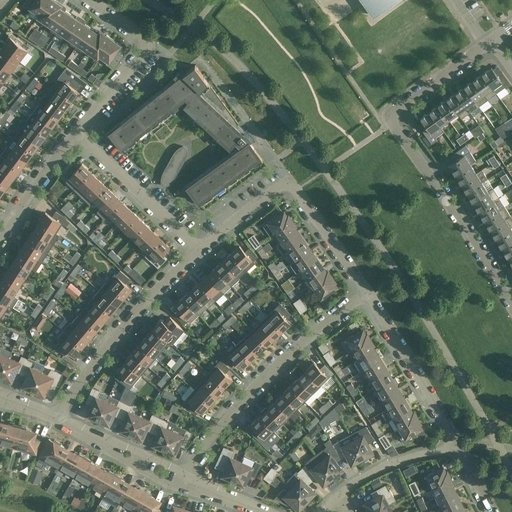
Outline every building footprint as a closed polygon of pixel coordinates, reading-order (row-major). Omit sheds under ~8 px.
[(31,8),(40,15),(50,0),(26,0),(23,6),(29,10),(31,8)] [(62,5),(54,0),(50,0),(40,15),(38,17),(49,24),(60,8),(62,5)] [(363,0),(375,16),(378,13),(396,0),(363,0)] [(49,24),(58,31),(69,14),(60,8),(49,24)] [(58,31),(68,37),(79,21),(69,14),(58,31)] [(20,26),(13,21),(10,25),(17,30),(20,26)] [(68,37),(78,44),(89,28),(79,21),(68,37)] [(78,44),(87,51),(98,34),(89,28),(78,44)] [(100,31),(98,34),(87,51),(98,58),(99,55),(110,38),(100,31)] [(28,38),(36,42),(39,38),(32,33),(28,38)] [(0,46),(19,60),(29,47),(16,37),(14,40),(10,37),(6,43),(1,39),(0,39),(0,46)] [(39,38),(36,42),(43,47),(46,42),(39,38)] [(119,45),(110,38),(99,55),(109,62),(107,64),(114,68),(122,56),(116,52),(119,48),(118,47),(119,45)] [(0,62),(11,71),(19,60),(0,46),(0,62)] [(55,56),(59,51),(51,46),(48,51),(55,56)] [(66,56),(59,51),(55,56),(63,61),(66,56)] [(68,64),(75,69),(78,65),(71,60),(68,64)] [(0,79),(3,81),(11,71),(0,62),(0,79)] [(78,65),(75,69),(82,74),(84,76),(88,71),(85,70),(78,65)] [(238,123),(195,65),(184,74),(179,70),(174,76),(177,79),(110,132),(122,148),(127,143),(130,146),(137,140),(135,137),(139,134),(141,137),(149,131),(146,128),(151,125),(153,128),(160,122),(158,119),(162,115),(165,118),(172,112),(170,109),(186,96),(190,101),(185,105),(207,126),(204,129),(227,150),(235,142),(238,146),(240,148),(188,186),(199,202),(204,198),(207,201),(214,196),(212,192),(216,189),(219,192),(226,187),(224,184),(229,180),(231,183),(238,178),(236,175),(241,172),(243,175),(251,169),(248,166),(253,163),(255,166),(263,160),(249,142),(253,139),(244,131),(243,133),(236,126),(238,123)] [(63,72),(53,86),(60,91),(59,91),(72,100),(78,91),(75,88),(79,84),(75,81),(79,76),(66,67),(66,68),(69,70),(66,74),(63,72)] [(482,74),(496,93),(505,87),(506,88),(511,85),(502,72),(497,76),(491,67),(482,74)] [(93,82),(97,77),(92,73),(88,79),(93,82)] [(482,74),(474,80),(488,100),(496,94),(496,93),(482,74)] [(35,77),(30,82),(35,86),(39,81),(35,77)] [(102,81),(97,77),(93,82),(98,86),(102,81)] [(474,80),(465,87),(479,106),(488,100),(474,80)] [(35,86),(30,82),(26,87),(31,91),(35,86)] [(53,86),(46,95),(53,100),(65,109),(72,100),(59,91),(60,91),(53,86)] [(482,110),(479,106),(465,87),(456,93),(470,112),(473,116),(482,110)] [(470,112),(456,93),(447,99),(458,114),(461,119),(470,112)] [(21,94),(17,99),(21,103),(25,98),(21,94)] [(53,100),(46,95),(40,103),(46,108),(59,118),(65,109),(53,100)] [(13,104),(10,108),(14,112),(17,108),(21,103),(17,99),(13,104)] [(438,105),(449,120),(458,114),(447,99),(438,105)] [(46,108),(40,103),(33,112),(40,117),(52,126),(59,118),(46,108)] [(440,126),(449,120),(438,105),(430,112),(440,126)] [(6,110),(2,116),(7,119),(11,114),(6,110)] [(40,117),(33,112),(26,121),(33,126),(33,125),(45,135),(52,126),(40,117)] [(444,131),(440,126),(430,112),(420,119),(421,119),(427,128),(423,131),(431,144),(436,140),(435,138),(444,131)] [(39,143),(45,135),(33,125),(33,126),(26,121),(20,129),(27,134),(39,143)] [(511,133),(507,127),(504,123),(495,128),(502,139),(511,133)] [(475,129),(479,135),(482,133),(484,131),(480,126),(475,129)] [(13,138),(32,152),(39,143),(27,134),(20,129),(13,138)] [(461,136),(464,142),(469,138),(465,133),(461,136)] [(485,137),(482,133),(479,135),(477,137),(480,141),(485,137)] [(464,142),(461,136),(456,140),(460,145),(464,142)] [(26,161),(32,152),(13,138),(7,146),(14,151),(26,161)] [(498,145),(494,140),(490,143),(494,149),(498,145)] [(449,164),(455,173),(470,164),(476,161),(470,151),(465,145),(453,154),(457,159),(449,164)] [(7,160),(19,169),(26,161),(14,151),(7,146),(0,155),(7,160)] [(186,148),(183,146),(177,150),(175,153),(173,156),(165,170),(163,174),(162,177),(162,184),(165,186),(171,182),(173,179),(175,176),(183,162),(185,158),(186,155),(186,148)] [(7,160),(0,155),(0,168),(0,169),(13,178),(19,169),(7,160)] [(488,159),(491,164),(497,160),(494,155),(488,159)] [(497,160),(491,164),(494,168),(500,165),(497,160)] [(79,167),(74,163),(64,174),(68,178),(67,180),(66,181),(67,183),(74,189),(90,172),(82,164),(79,167)] [(470,164),(455,173),(461,183),(476,173),(470,164)] [(0,181),(6,187),(13,178),(0,169),(0,168),(0,181)] [(461,183),(467,192),(482,182),(487,179),(481,170),(476,173),(461,183)] [(98,179),(90,172),(74,189),(81,197),(84,194),(98,179)] [(500,177),(503,182),(508,178),(505,174),(500,177)] [(511,183),(508,178),(503,182),(506,187),(511,183)] [(94,199),(106,187),(98,179),(84,194),(81,197),(89,204),(92,201),(94,199)] [(487,191),(482,182),(467,192),(472,201),(487,191)] [(106,187),(94,199),(102,207),(114,194),(106,187)] [(472,201),(478,210),(499,197),(493,188),(487,192),(487,191),(472,201)] [(97,211),(105,219),(109,214),(121,202),(114,194),(102,207),(97,211)] [(499,197),(478,210),(484,219),(504,206),(499,197)] [(129,209),(121,202),(109,214),(117,222),(129,209)] [(66,213),(69,209),(65,205),(61,209),(66,213)] [(484,219),(490,228),(510,215),(504,206),(484,219)] [(269,222),(263,226),(270,236),(275,232),(292,220),(288,215),(287,215),(284,211),(281,213),(277,207),(271,211),(275,218),(269,222)] [(69,209),(66,213),(70,218),(74,214),(69,209)] [(137,217),(129,209),(117,222),(125,229),(137,217)] [(45,212),(39,222),(56,233),(66,218),(56,211),(52,217),(45,212)] [(490,228),(496,237),(510,228),(511,226),(511,218),(510,215),(490,228)] [(145,224),(137,217),(125,229),(133,237),(145,224)] [(77,224),(81,228),(85,224),(80,220),(77,224)] [(275,232),(282,241),(297,230),(295,226),(296,225),(292,220),(275,232)] [(56,233),(39,222),(33,231),(48,240),(54,244),(59,235),(56,233)] [(90,229),(85,224),(81,228),(86,233),(90,229)] [(153,231),(145,224),(133,237),(141,244),(153,231)] [(496,237),(501,247),(511,239),(511,230),(510,228),(496,237)] [(304,239),(297,230),(282,241),(277,245),(283,254),(289,251),(288,250),(304,239)] [(28,240),(48,253),(54,244),(48,240),(33,231),(28,240)] [(161,239),(153,231),(141,244),(149,251),(161,239)] [(97,243),(101,239),(96,235),(92,239),(97,243)] [(260,244),(253,235),(249,238),(256,248),(260,244)] [(101,239),(97,243),(102,248),(106,244),(101,239)] [(169,247),(161,239),(149,251),(145,255),(154,263),(155,261),(159,266),(170,255),(166,250),(169,247)] [(289,251),(295,260),(311,249),(304,239),(288,250),(289,251)] [(511,239),(501,247),(507,256),(511,252),(511,239)] [(42,262),(48,253),(28,240),(22,249),(36,258),(42,262)] [(239,246),(231,254),(247,271),(255,263),(253,260),(257,256),(250,248),(245,252),(239,246)] [(257,251),(261,256),(266,252),(262,247),(257,251)] [(22,249),(16,258),(30,268),(31,267),(36,271),(42,262),(36,258),(22,249)] [(302,269),(317,258),(311,249),(295,260),(290,264),(296,273),(301,269),(302,269)] [(108,254),(113,258),(117,254),(112,250),(108,254)] [(73,256),(77,260),(81,254),(77,251),(73,256)] [(270,257),(266,252),(261,256),(265,261),(270,257)] [(121,259),(117,254),(113,258),(117,263),(121,259)] [(231,254),(223,261),(239,278),(247,271),(231,254)] [(73,265),(77,260),(73,256),(69,262),(73,265)] [(10,267),(25,277),(30,268),(16,258),(10,267)] [(317,258),(302,269),(308,278),(324,267),(317,258)] [(223,261),(215,268),(232,286),(239,279),(239,278),(223,261)] [(78,264),(74,269),(78,272),(82,267),(78,264)] [(132,269),(127,264),(124,268),(128,273),(132,269)] [(274,274),(279,271),(276,266),(271,269),(274,274)] [(19,286),(25,277),(10,267),(4,276),(19,286)] [(324,267),(308,278),(315,288),(332,276),(328,271),(327,271),(324,267)] [(60,274),(64,277),(68,272),(63,268),(60,274)] [(215,268),(207,275),(224,293),(232,286),(215,268)] [(74,278),(78,272),(74,269),(70,274),(74,278)] [(141,277),(133,269),(129,273),(137,281),(141,277)] [(107,283),(124,297),(131,288),(125,283),(129,278),(120,271),(116,275),(115,274),(107,283)] [(283,276),(279,271),(274,274),(278,279),(283,276)] [(60,282),(64,277),(60,274),(56,279),(60,282)] [(216,301),(224,293),(207,275),(199,283),(216,301)] [(0,286),(13,295),(19,286),(4,276),(0,282),(0,286)] [(335,281),(332,276),(315,288),(321,297),(337,286),(334,282),(335,281)] [(61,286),(65,290),(69,284),(64,281),(61,286)] [(124,297),(107,283),(106,282),(99,290),(117,305),(124,297)] [(81,292),(71,283),(65,290),(76,298),(81,292)] [(216,301),(199,283),(191,290),(207,307),(208,308),(216,301)] [(248,289),(252,293),(257,288),(253,284),(248,289)] [(287,293),(292,289),(289,284),(284,288),(287,293)] [(18,298),(13,295),(0,286),(0,299),(7,304),(9,305),(9,306),(12,308),(18,298)] [(47,291),(51,294),(55,289),(50,286),(47,291)] [(61,295),(65,290),(61,286),(57,292),(61,295)] [(252,293),(248,289),(244,293),(248,297),(252,293)] [(296,294),(292,289),(287,293),(291,298),(296,294)] [(92,298),(97,302),(110,313),(117,305),(99,290),(92,298)] [(191,290),(183,297),(199,315),(207,307),(191,290)] [(51,294),(47,291),(43,297),(48,300),(51,294)] [(190,323),(199,315),(183,297),(175,305),(181,311),(176,315),(184,324),(188,320),(190,323)] [(300,298),(294,303),(301,313),(307,309),(300,298)] [(7,304),(0,299),(0,319),(3,315),(9,306),(9,305),(7,304)] [(52,299),(48,304),(53,307),(56,302),(52,299)] [(237,299),(233,303),(236,307),(241,303),(237,299)] [(243,305),(247,309),(252,305),(248,300),(243,305)] [(90,310),(103,322),(110,313),(97,302),(90,310)] [(38,303),(34,309),(39,312),(43,307),(38,303)] [(236,307),(233,303),(228,308),(232,312),(236,307)] [(49,313),(53,307),(48,304),(44,309),(49,313)] [(267,316),(281,331),(290,323),(286,318),(290,314),(280,304),(276,308),(267,316)] [(242,314),(247,309),(243,305),(238,310),(242,314)] [(78,315),(83,319),(96,330),(103,322),(90,310),(85,306),(78,315)] [(39,312),(34,309),(31,314),(35,317),(39,312)] [(39,318),(44,322),(47,317),(42,313),(39,318)] [(217,318),(221,322),(225,318),(222,313),(217,318)] [(78,315),(71,323),(76,327),(89,338),(96,330),(83,319),(78,315)] [(227,320),(231,324),(236,319),(232,315),(227,320)] [(267,316),(260,323),(274,338),(281,331),(267,316)] [(170,317),(165,323),(161,320),(153,328),(169,342),(169,341),(172,344),(184,330),(170,317)] [(215,317),(208,323),(213,329),(220,323),(215,317)] [(226,329),(231,324),(227,320),(222,325),(226,329)] [(76,327),(71,323),(70,322),(69,324),(63,331),(69,335),(82,346),(89,338),(76,327)] [(260,323),(252,330),(266,345),(274,338),(260,323)] [(162,350),(169,342),(153,328),(146,337),(162,350)] [(363,329),(347,339),(341,342),(347,352),(353,349),(370,339),(367,333),(366,334),(363,329)] [(244,338),(258,353),(266,345),(252,330),(244,338)] [(82,346),(69,335),(63,331),(58,337),(59,341),(59,342),(56,347),(64,354),(68,350),(75,355),(82,346)] [(139,345),(155,358),(162,350),(146,337),(139,345)] [(250,360),(258,353),(244,338),(236,345),(250,360)] [(353,349),(359,359),(375,349),(372,345),(374,344),(370,339),(353,349)] [(236,345),(232,341),(232,342),(230,343),(228,344),(227,346),(225,348),(223,350),(222,349),(219,352),(231,366),(236,361),(242,368),(250,360),(236,345)] [(139,345),(132,353),(148,366),(155,358),(139,345)] [(0,375),(1,376),(9,357),(11,352),(1,347),(0,346),(0,375)] [(364,369),(381,359),(375,349),(359,359),(355,362),(360,371),(364,369)] [(336,361),(329,351),(324,355),(331,364),(336,361)] [(125,361),(141,374),(148,366),(132,353),(125,361)] [(19,362),(9,357),(1,376),(12,381),(17,368),(23,370),(28,359),(22,356),(19,362)] [(176,362),(180,365),(185,360),(180,356),(176,362)] [(34,360),(34,362),(28,359),(23,370),(28,373),(22,385),(33,390),(42,372),(41,372),(45,365),(34,360)] [(381,359),(364,369),(370,378),(387,369),(381,359)] [(188,360),(184,366),(188,369),(192,364),(188,360)] [(220,360),(209,373),(224,387),(232,378),(225,373),(229,368),(220,360)] [(134,383),(141,374),(125,361),(118,370),(125,376),(121,380),(126,385),(130,388),(134,383)] [(180,365),(176,362),(171,367),(176,371),(180,365)] [(314,363),(306,371),(320,385),(333,373),(325,365),(320,369),(314,363)] [(337,373),(342,369),(338,364),(333,368),(337,373)] [(188,369),(184,366),(179,371),(183,375),(188,369)] [(342,369),(337,373),(340,378),(345,374),(342,369)] [(370,378),(376,388),(392,378),(387,369),(370,378)] [(61,374),(51,370),(48,375),(42,372),(33,390),(44,395),(50,383),(56,385),(61,374)] [(306,371),(298,378),(313,393),(316,397),(317,398),(325,390),(320,386),(320,385),(306,371)] [(162,378),(166,382),(171,376),(166,373),(162,378)] [(209,373),(202,381),(217,395),(224,387),(209,373)] [(162,387),(166,382),(162,378),(157,383),(162,387)] [(313,393),(298,378),(291,386),(305,400),(305,401),(309,405),(316,397),(313,393)] [(392,378),(376,388),(382,398),(398,388),(392,378)] [(202,381),(194,390),(210,403),(217,395),(202,381)] [(349,391),(354,388),(351,383),(346,386),(349,391)] [(210,403),(194,390),(190,386),(182,396),(182,398),(185,401),(183,403),(192,410),(196,406),(202,411),(210,403)] [(305,401),(305,400),(291,386),(283,394),(297,408),(305,401)] [(87,399),(86,403),(92,405),(87,415),(98,419),(107,401),(96,396),(99,391),(93,388),(87,399)] [(354,388),(349,391),(353,396),(358,393),(354,388)] [(398,388),(382,398),(388,408),(404,398),(398,388)] [(164,389),(160,395),(170,400),(173,393),(164,389)] [(297,408),(283,394),(275,401),(290,416),(294,420),(302,413),(297,408)] [(107,401),(98,419),(109,424),(115,412),(120,414),(125,403),(119,400),(109,396),(107,401)] [(404,398),(388,408),(394,418),(410,408),(404,398)] [(126,417),(120,429),(131,434),(139,416),(129,411),(131,406),(131,405),(133,401),(127,399),(125,403),(120,414),(126,417)] [(324,404),(328,408),(333,404),(329,400),(324,404)] [(275,401),(268,409),(282,423),(290,416),(275,401)] [(362,410),(367,407),(364,402),(359,405),(362,410)] [(323,413),(328,408),(324,404),(319,409),(323,413)] [(282,423),(268,409),(266,407),(261,412),(263,414),(260,416),(274,431),(282,423)] [(370,412),(367,407),(362,410),(365,416),(370,412)] [(410,408),(394,418),(400,427),(417,417),(414,411),(413,412),(410,408)] [(139,416),(131,434),(142,439),(148,426),(153,429),(158,418),(152,415),(150,421),(139,416)] [(256,429),(252,433),(268,449),(280,437),(274,431),(260,416),(252,424),(256,429)] [(310,421),(314,425),(319,420),(315,416),(310,421)] [(421,422),(417,417),(400,427),(400,428),(396,430),(404,443),(417,435),(415,432),(422,428),(419,423),(421,422)] [(164,449),(175,425),(175,424),(167,420),(166,421),(158,418),(153,429),(159,431),(153,444),(164,449)] [(309,430),(314,425),(310,421),(306,426),(309,430)] [(371,424),(374,429),(379,426),(376,421),(371,424)] [(2,424),(0,430),(0,442),(13,447),(19,426),(13,424),(13,425),(8,424),(8,425),(2,424)] [(175,425),(164,449),(175,454),(181,441),(186,444),(191,432),(175,425)] [(19,426),(13,447),(36,453),(39,440),(34,439),(36,433),(30,432),(30,430),(25,429),(26,427),(19,426)] [(379,426),(374,429),(377,435),(383,432),(379,426)] [(360,430),(350,435),(353,441),(362,458),(373,453),(366,440),(372,437),(366,427),(360,430)] [(298,430),(294,435),(298,439),(302,433),(298,430)] [(391,445),(384,434),(379,438),(386,448),(391,445)] [(293,444),(298,439),(294,435),(289,440),(293,444)] [(340,440),(333,445),(339,455),(345,452),(352,464),(362,458),(353,441),(350,435),(340,440)] [(54,441),(49,438),(39,456),(59,468),(68,451),(63,448),(64,447),(60,444),(61,443),(55,440),(54,441)] [(327,446),(316,455),(333,477),(342,470),(334,459),(339,455),(333,445),(328,448),(327,446)] [(233,451),(224,447),(215,466),(222,469),(223,467),(225,468),(222,475),(233,480),(241,462),(231,457),(233,451)] [(59,468),(74,476),(85,457),(79,454),(79,455),(74,453),(74,454),(68,451),(59,468)] [(333,477),(316,455),(304,463),(306,465),(302,469),(310,478),(315,473),(323,484),(333,477)] [(255,475),(260,463),(244,456),(241,462),(233,480),(244,485),(250,472),(255,475)] [(74,476),(89,485),(99,468),(94,465),(94,464),(90,461),(91,460),(85,457),(74,476)] [(415,464),(408,468),(403,470),(406,477),(411,475),(419,471),(415,464)] [(443,467),(426,476),(432,486),(450,477),(447,471),(446,472),(443,467)] [(43,472),(33,468),(28,480),(39,484),(43,472)] [(89,485),(105,493),(115,474),(110,471),(109,472),(105,470),(104,471),(99,468),(89,485)] [(277,472),(271,468),(264,478),(269,482),(277,472)] [(286,481),(292,487),(307,501),(315,492),(305,482),(310,478),(302,469),(297,473),(296,471),(286,481)] [(115,474),(105,493),(102,498),(117,507),(120,502),(129,485),(124,482),(125,481),(120,478),(121,477),(115,474)] [(432,486),(437,496),(454,488),(452,484),(453,483),(450,477),(432,486)] [(420,492),(415,481),(409,484),(414,495),(420,492)] [(120,502),(135,510),(146,491),(140,488),(139,489),(135,487),(134,488),(129,485),(120,502)] [(373,511),(388,504),(395,501),(390,490),(388,491),(385,486),(374,491),(377,497),(365,503),(369,511),(373,511)] [(299,509),(307,501),(292,487),(288,492),(284,489),(274,499),(289,505),(291,502),(299,509)] [(459,498),(454,488),(437,496),(442,507),(459,498)] [(146,491),(135,510),(133,511),(160,511),(162,510),(157,507),(160,502),(154,499),(155,498),(151,495),(151,494),(146,491)] [(444,511),(456,511),(464,508),(459,498),(442,507),(444,511)] [(189,511),(190,511),(185,510),(185,508),(180,507),(181,505),(174,503),(171,511),(167,510),(165,511),(189,511)]
